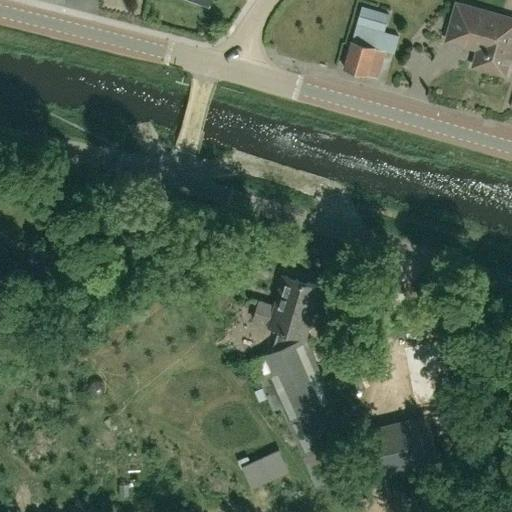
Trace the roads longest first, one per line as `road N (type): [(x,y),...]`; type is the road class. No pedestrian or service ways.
road 1 (unclassified): [(511,280),(177,183)]
road 2 (tertiary): [(511,147),(237,68)]
road 3 (unclassified): [(0,309),(177,183)]
road 4 (tertiary): [(208,62),(0,12)]
road 5 (unclassified): [(177,183),(0,135)]
